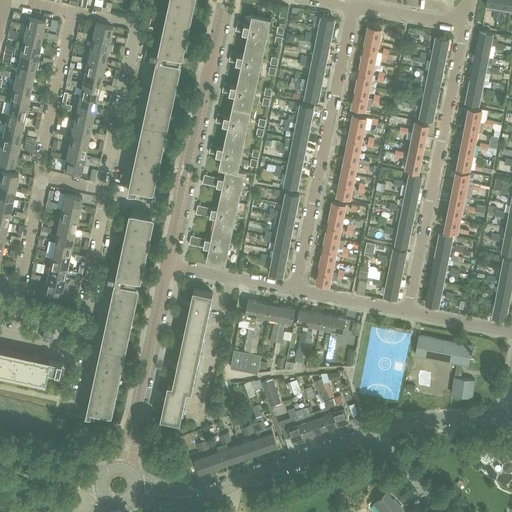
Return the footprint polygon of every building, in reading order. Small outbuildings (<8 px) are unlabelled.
[(160,58),(135,176),(133,186),(129,185),(128,190),(138,192),(139,187),(152,190),(180,61),(176,61),(177,55),(181,56),(193,0),(172,0),(162,51),(159,50),(157,57),(160,58)] [(248,32),(246,43),(265,47),(271,16),(253,12),(250,24),(244,22),(244,24),(237,23),(236,29),(248,32)] [(321,15),(319,27),(332,30),(335,18),(321,15)] [(28,16),(26,24),(34,25),(33,29),(35,30),(34,34),(42,36),(57,39),(58,34),(43,30),(45,20),(28,16)] [(96,22),(92,38),(99,40),(100,36),(102,37),(103,32),(110,34),(111,34),(113,26),(96,22)] [(26,24),(23,40),(40,44),(42,36),(34,34),(35,30),(33,29),(34,25),(26,24)] [(368,25),(366,37),(379,39),(381,28),(368,25)] [(404,28),(396,26),(394,35),(403,37),(404,28)] [(332,30),(319,27),(317,38),(330,41),(332,30)] [(479,30),(477,41),(490,44),(492,32),(479,30)] [(92,38),(90,46),(91,46),(91,47),(107,50),(111,34),(110,34),(103,32),(102,37),(100,36),(99,40),(92,38)] [(436,35),(434,47),(447,49),(449,38),(436,35)] [(364,48),(364,49),(377,51),(379,39),(366,37),(364,48)] [(317,38),(314,50),(328,53),(330,41),(317,38)] [(23,40),(21,48),(29,50),(28,54),(30,54),(29,58),(37,60),(40,44),(23,40)] [(477,41),(475,53),(487,56),(490,44),(477,41)] [(242,63),(239,74),(258,78),(265,47),(246,43),(244,54),(238,53),(237,55),(231,54),(229,60),(242,63)] [(90,46),(87,62),(94,64),(95,60),(97,61),(98,56),(106,58),(107,50),(91,47),(91,46),(90,46)] [(434,47),(431,58),(444,61),(447,49),(434,47)] [(21,48),(17,64),(35,68),(37,60),(29,58),(30,54),(28,54),(29,50),(21,48)] [(364,49),(362,60),(375,62),(377,51),(364,49)] [(314,50),(312,61),(325,64),(328,53),(314,50)] [(475,53),(472,65),(485,67),(487,56),(475,53)] [(87,62),(85,71),(102,74),(106,58),(98,56),(97,61),(95,60),(94,64),(87,62)] [(431,58),(429,70),(442,72),(444,61),(431,58)] [(375,62),(362,60),(359,72),(372,74),(375,62)] [(49,69),(54,71),(57,64),(52,61),(49,69)] [(312,61),(310,73),(323,76),(325,64),(312,61)] [(17,64),(16,73),(23,74),(23,78),(25,79),(24,83),(31,84),(35,68),(17,64)] [(472,65),(470,77),(483,79),(485,67),(472,65)] [(429,70),(427,81),(440,84),(442,72),(429,70)] [(85,71),(82,87),(89,88),(90,85),(92,85),(93,81),(100,82),(102,74),(85,71)] [(370,86),(372,74),(359,72),(357,83),(370,86)] [(16,73),(12,88),(30,92),(31,84),(24,83),(25,79),(23,78),(23,74),(16,73)] [(301,84),(307,85),(320,88),(323,76),(310,73),(308,78),(302,77),(302,78),(297,77),(296,83),(301,84)] [(235,93),(233,104),(252,108),(258,78),(239,74),(237,85),(231,83),(231,86),(224,84),(223,91),(235,93)] [(470,77),(468,88),(480,91),(483,79),(470,77)] [(82,87),(80,95),(97,98),(100,82),(93,81),(92,85),(90,85),(89,88),(82,87)] [(427,81),(424,93),(438,96),(440,84),(427,81)] [(357,83),(355,95),(368,97),(370,86),(357,83)] [(318,99),(320,88),(307,85),(305,96),(318,99)] [(12,88),(11,97),(18,98),(17,102),(20,103),(19,107),(26,108),(30,92),(12,88)] [(480,91),(468,88),(465,100),(478,103),(480,91)] [(424,93),(422,105),(435,107),(438,96),(424,93)] [(396,94),(395,99),(417,103),(418,98),(396,94)] [(80,95),(77,110),(84,112),(85,108),(87,109),(88,104),(95,106),(97,98),(80,95)] [(368,97),(355,95),(353,106),(366,109),(368,97)] [(11,97),(7,113),(25,116),(26,108),(19,107),(20,103),(17,102),(18,98),(11,97)] [(417,103),(395,99),(394,104),(416,108),(417,103)] [(301,102),(298,114),(312,117),(314,105),(301,102)] [(77,110),(75,119),(92,123),(95,106),(88,104),(87,109),(85,108),(84,112),(77,110)] [(229,124),(226,135),(245,139),(252,108),(233,104),(230,115),(225,114),(224,116),(217,115),(216,121),(229,124)] [(435,107),(422,105),(420,116),(433,119),(435,107)] [(466,117),(466,118),(485,121),(485,118),(487,109),(481,107),(469,105),(466,117)] [(485,118),(485,121),(493,123),(501,124),(504,112),(494,110),(493,120),(485,118)] [(7,113),(5,121),(13,122),(12,126),(14,127),(13,131),(21,132),(25,116),(7,113)] [(354,113),(351,125),(364,127),(367,116),(354,113)] [(309,128),(312,117),(298,114),(296,126),(309,128)] [(466,118),(464,129),(477,131),(483,132),(484,124),(485,121),(466,118)] [(75,119),(71,135),(79,136),(80,133),(82,133),(83,129),(90,130),(92,123),(75,119)] [(429,122),(416,119),(414,131),(426,134),(429,122)] [(5,121),(2,137),(19,140),(21,132),(13,131),(14,127),(12,126),(13,122),(5,121)] [(375,130),(384,132),(386,123),(378,121),(378,123),(376,123),(375,130)] [(485,121),(484,124),(493,126),(495,129),(500,130),(502,125),(501,124),(493,123),(485,121)] [(351,125),(349,136),(362,139),(364,127),(351,125)] [(296,126),(294,137),(307,140),(309,128),(296,126)] [(426,134),(414,131),(408,130),(400,128),(399,132),(408,133),(407,137),(412,138),(411,143),(424,146),(426,134)] [(71,135),(70,143),(87,147),(90,130),(83,129),(82,133),(80,133),(79,136),(71,135)] [(464,129),(462,141),(474,143),(477,131),(464,129)] [(222,154),(220,165),(226,167),(239,169),(245,139),(226,135),(224,146),(218,144),(218,147),(211,145),(210,152),(222,154)] [(287,143),(286,148),(291,149),(305,152),(307,140),(294,137),(286,136),(285,142),(287,143)] [(349,136),(346,148),(360,151),(362,139),(349,136)] [(2,137),(0,145),(8,147),(7,151),(9,151),(8,155),(16,157),(19,140),(2,137)] [(462,141),(459,153),(472,155),(474,143),(462,141)] [(70,143),(66,159),(74,161),(74,157),(76,157),(77,153),(85,155),(87,147),(70,143)] [(411,143),(409,155),(421,158),(424,146),(411,143)] [(0,145),(0,161),(14,165),(16,157),(8,155),(9,151),(7,151),(8,147),(0,145)] [(370,160),(358,158),(360,151),(346,148),(344,159),(357,162),(363,164),(369,165),(370,160)] [(305,152),(291,149),(289,161),(302,163),(305,152)] [(394,157),(394,155),(403,157),(401,166),(406,167),(419,170),(421,158),(409,155),(404,154),(395,152),(385,150),(384,155),(394,157)] [(74,161),(66,159),(64,168),(70,169),(69,174),(79,176),(80,171),(81,171),(85,155),(77,153),(76,157),(74,157),(74,161)] [(472,155),(459,153),(457,165),(470,167),(472,155)] [(344,159),(342,171),(355,174),(357,162),(344,159)] [(289,161),(287,172),(300,175),(302,163),(289,161)] [(222,186),(220,197),(239,201),(246,170),(239,169),(226,167),(224,178),(219,177),(218,179),(204,176),(203,182),(222,186)] [(456,169),(454,181),(467,183),(469,171),(456,169)] [(1,170),(0,174),(0,178),(7,180),(6,184),(8,184),(7,188),(15,190),(18,174),(1,170)] [(342,171),(339,182),(353,185),(355,174),(342,171)] [(298,186),(300,175),(287,172),(285,184),(298,186)] [(410,172),(408,184),(420,187),(422,175),(410,172)] [(501,188),(502,185),(503,178),(497,176),(495,187),(501,188)] [(0,178),(0,195),(13,198),(15,190),(7,188),(8,184),(6,184),(7,180),(0,178)] [(384,191),(386,183),(377,181),(376,189),(384,191)] [(454,181),(452,193),(464,195),(467,183),(454,181)] [(353,185),(339,182),(337,194),(350,197),(353,185)] [(408,184),(405,196),(417,198),(420,187),(408,184)] [(286,191),(284,203),(297,205),(299,194),(286,191)] [(65,192),(61,209),(69,210),(70,207),(72,207),(73,203),(81,205),(82,196),(65,192)] [(452,193),(449,205),(462,207),(464,195),(452,193)] [(0,195),(0,203),(2,204),(1,208),(3,208),(2,212),(9,214),(13,198),(0,195)] [(405,196),(403,208),(415,210),(417,198),(405,196)] [(216,217),(213,228),(233,232),(239,201),(220,197),(218,208),(212,207),(212,209),(198,206),(196,213),(210,216),(216,217)] [(333,201),(330,212),(343,215),(346,203),(333,201)] [(484,211),(486,204),(477,202),(477,207),(476,210),(484,211)] [(0,203),(0,220),(8,222),(9,214),(2,212),(3,208),(1,208),(2,204),(0,203)] [(61,209),(60,217),(77,221),(81,205),(73,203),(72,207),(70,207),(69,210),(61,209)] [(270,213),(275,214),(281,215),(281,214),(295,217),(297,205),(284,203),(282,210),(271,208),(270,213)] [(449,205),(447,216),(460,219),(462,207),(449,205)] [(403,208),(400,220),(413,222),(415,210),(403,208)] [(119,280),(93,398),(91,409),(88,408),(87,413),(96,415),(97,410),(110,413),(138,284),(134,283),(135,278),(139,279),(154,214),(134,210),(120,275),(117,274),(116,279),(119,280)] [(330,212),(328,224),(341,227),(343,215),(330,212)] [(281,215),(279,226),(292,228),(295,217),(281,214),(281,215)] [(460,219),(447,216),(445,229),(457,231),(460,219)] [(60,217),(56,233),(64,235),(64,231),(67,231),(68,227),(75,229),(77,221),(60,217)] [(400,220),(398,232),(410,234),(413,222),(400,220)] [(328,224),(326,235),(339,238),(341,227),(328,224)] [(279,226),(277,237),(290,240),(292,228),(279,226)] [(56,233),(55,241),(72,245),(75,229),(68,227),(67,231),(64,231),(64,235),(56,233)] [(500,238),(504,239),(511,240),(511,228),(507,227),(502,227),(500,234),(501,234),(501,238),(500,238)] [(226,263),(233,232),(213,228),(211,239),(205,237),(205,240),(191,237),(190,243),(203,246),(209,247),(207,259),(226,263)] [(410,234),(398,232),(396,243),(408,246),(410,234)] [(440,232),(437,243),(450,246),(453,234),(440,232)] [(326,235),(323,247),(336,250),(339,238),(326,235)] [(277,237),(274,249),(288,252),(290,240),(277,237)] [(511,240),(504,239),(502,251),(511,252),(511,240)] [(55,241),(51,257),(58,259),(59,255),(61,255),(62,251),(70,253),(72,245),(55,241)] [(437,243),(435,255),(448,258),(450,246),(437,243)] [(323,247),(321,259),(334,261),(336,250),(323,247)] [(391,259),(405,262),(407,250),(394,247),(391,259)] [(274,249),(272,260),(286,263),(288,252),(274,249)] [(51,257),(49,265),(67,269),(70,253),(62,251),(61,255),(59,255),(58,259),(51,257)] [(435,255),(433,267),(445,270),(448,258),(435,255)] [(378,259),(386,261),(385,264),(390,265),(389,271),(402,274),(405,262),(391,259),(387,258),(379,256),(378,259)] [(511,257),(504,256),(502,268),(511,270),(511,257)] [(332,273),(334,261),(321,259),(318,270),(332,273)] [(286,263),(272,260),(270,272),(283,275),(286,263)] [(49,265),(46,281),(53,283),(54,279),(56,280),(57,275),(65,277),(67,269),(49,265)] [(451,268),(451,271),(469,274),(471,275),(472,269),(460,266),(460,269),(451,268)] [(433,267),(430,279),(443,281),(445,270),(433,267)] [(511,270),(502,268),(500,280),(511,282),(511,270)] [(332,273),(318,270),(316,282),(329,284),(331,276),(344,279),(344,275),(338,274),(332,273)] [(389,271),(387,283),(400,285),(402,274),(389,271)] [(53,283),(46,281),(44,289),(61,293),(65,277),(57,275),(56,280),(54,279),(53,283)] [(357,293),(365,294),(367,283),(367,280),(360,278),(357,293)] [(430,279),(428,291),(441,293),(443,281),(430,279)] [(511,286),(511,282),(500,280),(498,292),(511,295),(511,286)] [(400,285),(387,283),(384,295),(397,297),(400,285)] [(169,383),(164,405),(162,416),(181,420),(187,388),(192,389),(213,292),(194,288),(174,384),(169,383)] [(438,305),(441,293),(428,291),(426,303),(438,305)] [(495,303),(495,304),(508,306),(511,295),(498,292),(495,303)] [(254,326),(259,300),(247,298),(245,311),(241,311),(239,319),(249,321),(248,325),(254,326)] [(259,300),(254,326),(255,326),(253,336),(259,337),(261,327),(259,327),(261,315),(269,317),(271,303),(259,300)] [(271,303),(269,317),(276,318),(275,323),(274,323),(270,340),(276,341),(283,305),(271,303)] [(508,306),(495,304),(493,316),(506,318),(508,306)] [(283,305),(276,341),(283,342),(285,332),(283,331),(285,320),(292,321),(295,307),(283,305)] [(296,322),(308,324),(311,311),(299,308),(296,322)] [(308,324),(320,327),(322,313),(311,311),(308,324)] [(320,327),(319,333),(324,334),(325,328),(331,329),(334,315),(322,313),(320,327)] [(334,315),(331,329),(332,329),(331,333),(328,349),(327,356),(333,357),(337,335),(336,335),(337,330),(343,331),(346,317),(334,315)] [(354,322),(351,333),(358,335),(360,323),(354,322)] [(44,327),(42,338),(51,339),(53,327),(54,327),(45,325),(44,327)] [(301,335),(298,347),(304,348),(308,329),(303,328),(302,335),(301,335)] [(308,329),(304,348),(310,350),(313,337),(312,337),(313,330),(308,329)] [(323,348),(328,349),(331,333),(326,333),(325,340),(324,339),(323,348)] [(473,397),(476,380),(460,377),(461,371),(463,363),(469,364),(473,344),(420,334),(416,354),(458,362),(452,393),(473,397)] [(0,369),(45,379),(47,369),(57,372),(60,360),(48,357),(48,360),(0,349),(0,369)] [(250,353),(233,350),(230,366),(246,369),(250,353)] [(261,356),(250,353),(246,369),(258,371),(261,356)] [(344,369),(339,369),(338,369),(339,371),(336,372),(336,378),(338,379),(341,379),(341,378),(347,377),(344,369)] [(320,392),(326,389),(322,377),(315,380),(320,392)] [(280,402),(272,378),(263,381),(271,405),(280,402)] [(297,378),(290,381),(295,393),(302,391),(297,378)] [(415,391),(416,384),(407,383),(406,389),(415,391)] [(305,391),(299,393),(302,402),(308,401),(305,391)] [(334,398),(329,399),(331,406),(333,411),(338,424),(349,420),(343,401),(337,404),(334,398)] [(312,405),(307,406),(315,432),(327,428),(323,415),(320,409),(314,411),(312,405)] [(300,423),(304,436),(315,432),(307,406),(302,408),(305,415),(307,421),(300,423)] [(281,423),(282,428),(286,438),(291,436),(293,440),(304,436),(300,423),(296,410),(290,412),(293,419),(281,423)] [(333,411),(323,415),(327,428),(338,424),(333,411)] [(263,435),(267,449),(279,445),(272,424),(266,426),(262,414),(256,416),(263,435)] [(241,443),(240,443),(245,457),(256,453),(251,439),(252,439),(250,433),(239,437),(241,443)] [(263,435),(252,439),(251,439),(256,453),(267,449),(263,435)] [(210,447),(207,439),(202,441),(205,449),(210,447)] [(205,449),(202,441),(197,443),(200,451),(205,449)] [(240,443),(229,447),(233,460),(245,457),(240,443)] [(511,460),(498,444),(486,444),(503,463),(502,468),(506,472),(511,472),(511,471),(511,460)] [(229,447),(217,451),(222,464),(233,460),(229,447)] [(217,451),(206,455),(211,468),(222,464),(217,451)] [(211,468),(206,455),(195,459),(199,472),(211,468)] [(373,502),(374,503),(369,507),(373,511),(379,511),(384,508),(387,511),(398,511),(402,509),(387,491),(373,502)]
